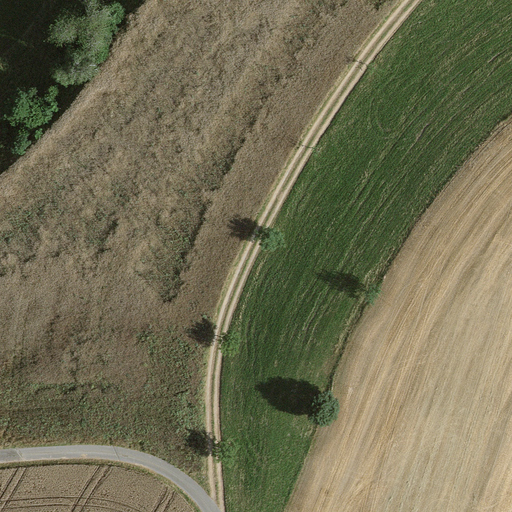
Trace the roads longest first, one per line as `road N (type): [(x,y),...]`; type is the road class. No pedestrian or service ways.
road 1 (track): [(412,0),(299,160),(232,291),(211,397),(216,511)]
road 2 (track): [(0,455),(76,450),(151,461),(211,511)]
